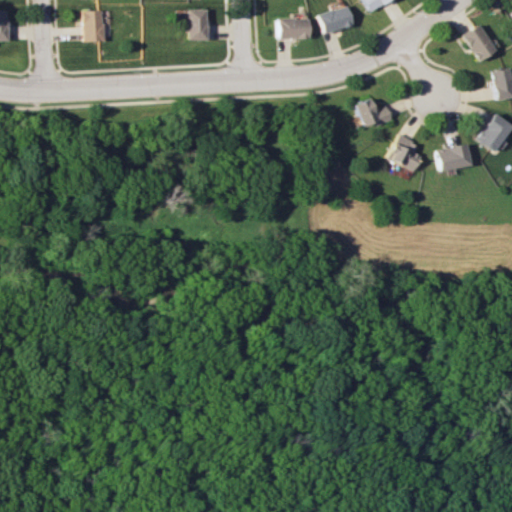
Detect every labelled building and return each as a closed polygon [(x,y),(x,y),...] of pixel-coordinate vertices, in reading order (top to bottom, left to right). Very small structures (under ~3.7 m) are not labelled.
[(357,0),(364,11),(380,0),(357,0)] [(310,13),(317,33),(346,23),(339,4),(326,9),(326,7),(310,13)] [(182,8),(201,8),(200,39),(181,39),(182,8)] [(77,41),(76,10),(97,9),(98,40),(77,41)] [(270,16),(270,38),(301,37),(301,18),(287,18),(287,16),(270,16)] [(472,60),(454,36),(472,24),(489,48),(472,60)] [(483,70),(502,66),(507,96),(488,100),(483,70)] [(346,104),(356,126),(367,121),(369,125),(384,118),(378,105),(367,110),(362,97),(346,104)] [(467,138),(486,112),(504,124),(485,151),(467,138)] [(392,132),(379,157),(405,171),(414,156),(407,152),(410,145),(407,144),(410,139),(405,137),(404,139),(392,132)] [(427,148),(458,142),(463,164),(431,171),(427,148)]
